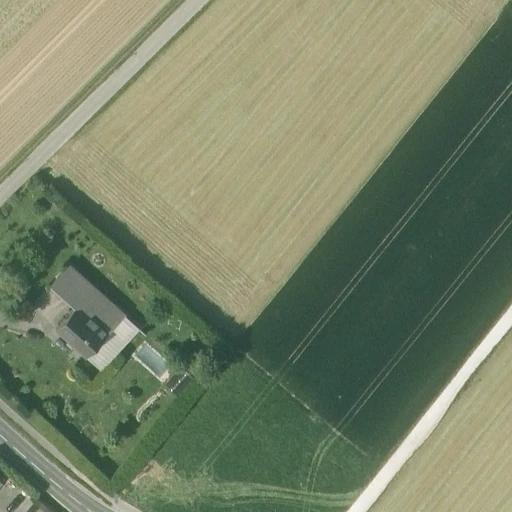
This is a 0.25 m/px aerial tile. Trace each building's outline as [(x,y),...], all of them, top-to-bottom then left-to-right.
[(51,285),(75,307),(76,306),(93,287),(68,265),(51,285)] [(93,287),(76,306),(89,318),(107,300),(93,287)] [(89,318),(107,334),(124,315),(107,300),(89,318)] [(107,334),(89,318),(76,306),(75,307),(55,329),(86,357),(107,334)] [(164,385),(177,397),(193,379),(180,367),(164,385)]
